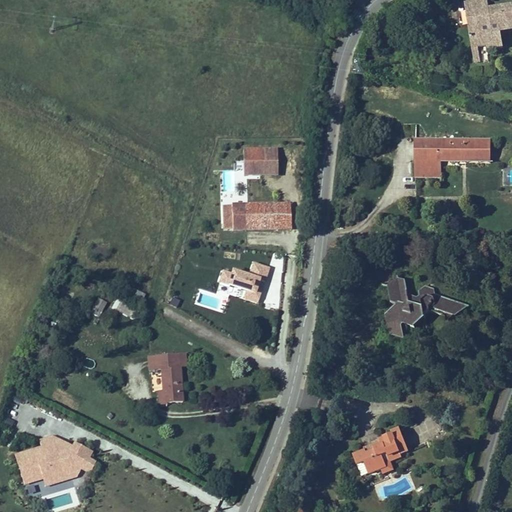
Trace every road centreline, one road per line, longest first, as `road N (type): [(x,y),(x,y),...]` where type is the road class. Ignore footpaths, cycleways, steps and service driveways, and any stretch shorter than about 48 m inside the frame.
road 1 (tertiary): [(248,511),(276,444),(302,338),(338,69),(376,0)]
road 2 (residential): [(511,382),(471,511)]
